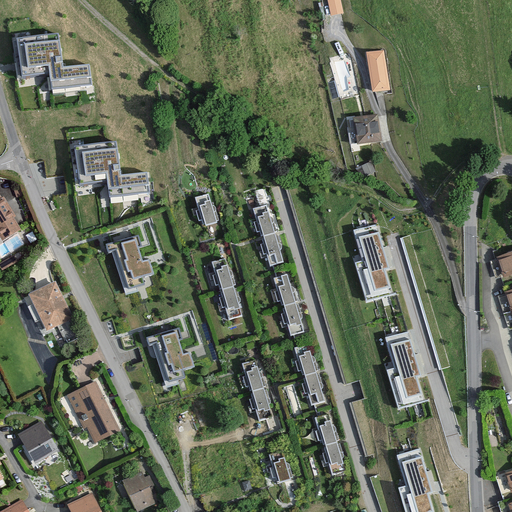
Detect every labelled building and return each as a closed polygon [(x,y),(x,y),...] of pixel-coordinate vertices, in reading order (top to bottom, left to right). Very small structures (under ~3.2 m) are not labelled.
[(328,0),(332,16),(346,13),(342,0),(328,0)] [(63,67),(58,33),(17,38),(22,76),(49,73),(51,90),(92,84),(89,63),(63,67)] [(384,50),(369,53),(375,93),(391,91),(384,50)] [(378,114),(356,118),(361,145),(382,142),(378,114)] [(121,176),(116,141),(75,147),(80,185),(107,181),(109,198),(150,193),(147,172),(121,176)] [(0,190),(0,240),(21,229),(0,190)] [(212,194),(198,199),(207,227),(221,223),(212,194)] [(270,206),(256,210),(273,267),(286,263),(270,206)] [(359,237),(374,292),(391,287),(386,270),(390,269),(380,231),(359,237)] [(411,234),(402,237),(441,369),(451,367),(411,234)] [(142,247),(138,235),(106,245),(109,253),(112,252),(126,296),(138,292),(137,287),(145,284),(142,277),(153,273),(149,259),(143,261),(139,248),(142,247)] [(511,251),(498,256),(505,277),(511,275),(511,251)] [(227,259),(215,262),(232,319),(244,315),(227,259)] [(289,276),(277,279),(294,336),(306,332),(289,276)] [(68,318),(49,282),(19,298),(38,334),(68,318)] [(183,340),(179,328),(147,337),(149,346),(153,345),(167,389),(179,385),(178,379),(185,377),(183,369),(194,366),(190,352),(184,354),(180,341),(183,340)] [(391,344),(406,399),(423,394),(418,377),(422,376),(412,338),(391,344)] [(311,345),(298,349),(315,405),(328,401),(311,345)] [(257,360),(244,365),(262,421),(269,418),(267,413),(273,411),(257,360)] [(92,380),(61,396),(86,444),(117,428),(92,380)] [(332,414),(318,418),(334,476),(348,471),(332,414)] [(40,419),(12,432),(28,466),(55,453),(40,419)] [(285,450),(271,455),(280,483),(294,479),(285,450)] [(402,462),(415,511),(433,511),(429,495),(433,493),(423,456),(402,462)] [(0,479),(9,475),(0,457),(0,479)] [(140,472),(117,482),(131,511),(132,511),(154,502),(140,472)] [(107,511),(98,490),(68,502),(72,511),(107,511)] [(30,511),(22,496),(0,508),(0,511),(30,511)]
